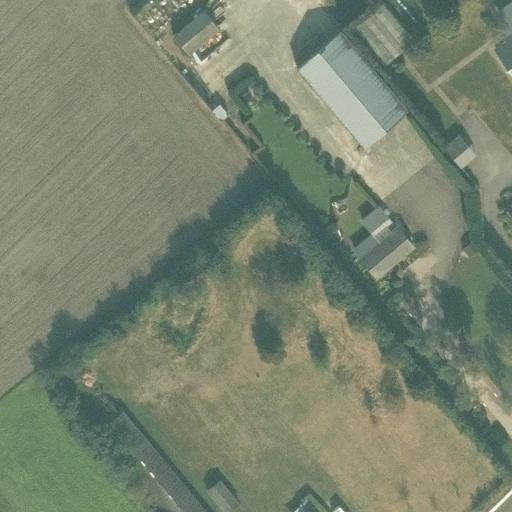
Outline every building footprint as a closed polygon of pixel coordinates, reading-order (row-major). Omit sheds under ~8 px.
[(202,9),(173,35),(190,54),(219,28),(202,9)] [(296,66),(363,146),(406,111),(338,30),(296,66)] [(511,69),(511,33),(495,46),(511,69)] [(462,167),(476,153),(457,133),(443,147),(462,167)] [(375,234),(354,250),(376,277),(413,247),(396,228),(392,231),(384,221),(389,218),(379,206),(362,220),(375,234)] [(93,418),(101,427),(96,432),(161,511),(205,511),(122,411),(119,413),(111,403),(93,418)] [(205,492),(221,511),(229,511),(239,504),(219,480),(205,492)]
